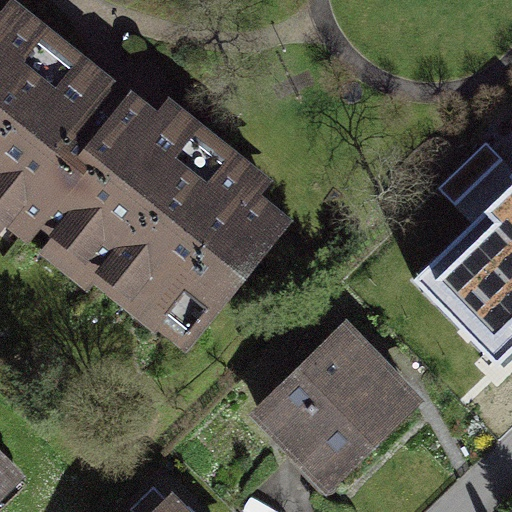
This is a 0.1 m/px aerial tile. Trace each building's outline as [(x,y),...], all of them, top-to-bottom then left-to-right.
[(43,212),(190,326),(285,204),(215,150),(143,95),(135,104),(74,57),(0,0),(0,196),(34,223),(43,212)] [(511,243),(511,168),(475,200),(511,243)] [(320,483),(413,401),(382,365),(338,316),(245,397),(320,483)] [(0,505),(27,479),(0,451),(0,505)] [(175,511),(153,490),(129,511),(175,511)]
